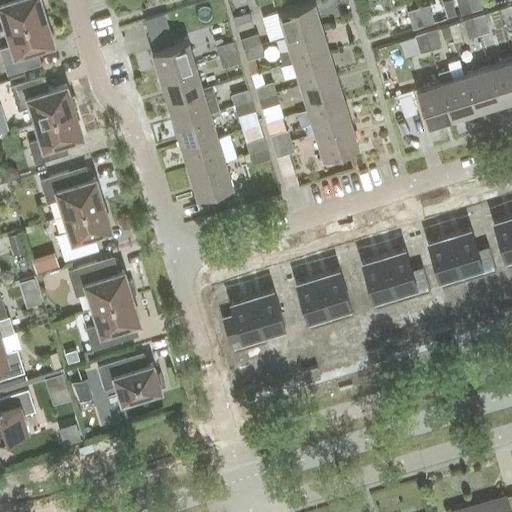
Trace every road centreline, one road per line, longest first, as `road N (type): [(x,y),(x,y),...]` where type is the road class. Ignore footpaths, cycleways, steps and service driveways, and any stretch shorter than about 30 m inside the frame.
road 1 (residential): [(172,257),(511,154)]
road 2 (secondary): [(242,476),(511,394)]
road 3 (residential): [(172,257),(136,127),(102,92),(72,0)]
road 4 (residential): [(256,511),(511,434)]
road 5 (residential): [(242,476),(172,257)]
